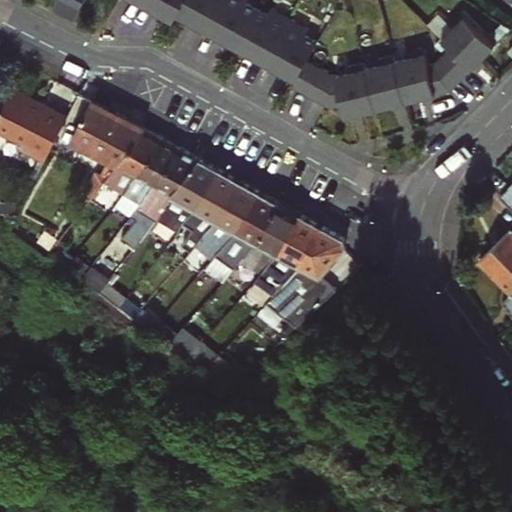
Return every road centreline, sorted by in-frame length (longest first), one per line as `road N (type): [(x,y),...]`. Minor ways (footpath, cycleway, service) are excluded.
road 1 (tertiary): [(422,208),(159,62),(90,53),(0,6)]
road 2 (tertiary): [(422,208),(416,243),(427,288),(511,415)]
road 3 (tertiary): [(511,97),(452,161),(422,208)]
